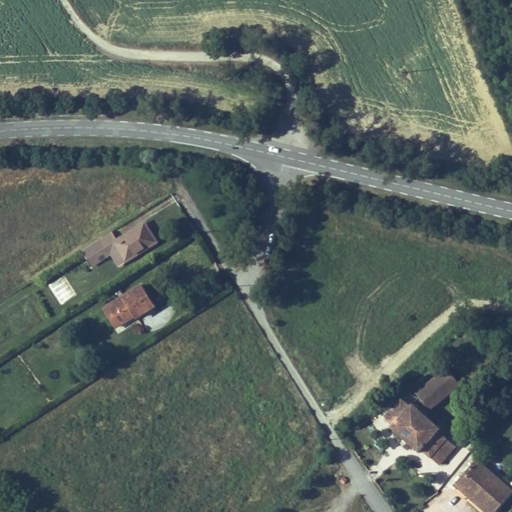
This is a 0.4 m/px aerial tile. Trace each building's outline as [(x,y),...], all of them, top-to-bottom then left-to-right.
[(149,229),(119,249),(131,267),(131,268),(161,248),(149,229)] [(116,245),(112,239),(83,258),(91,268),(100,262),(99,261),(111,254),(108,250),(116,245)] [(119,249),(116,245),(108,250),(111,254),(99,261),(100,262),(91,268),(94,272),(114,259),(122,272),(131,267),(119,249)] [(145,291),(108,315),(117,329),(154,305),(145,291)] [(154,305),(117,329),(121,335),(140,322),(142,325),(160,313),(154,305)] [(70,313),(74,318),(79,314),(76,309),(70,313)] [(475,392),(460,367),(427,387),(443,413),(475,392)] [(417,411),(409,405),(394,424),(401,430),(398,434),(430,458),(432,456),(447,467),(462,448),(446,435),(449,432),(419,409),(417,411)] [(502,511),(511,501),(511,482),(484,459),(462,485),(496,511),(502,511)] [(439,476),(431,470),(426,476),(435,482),(439,476)]
